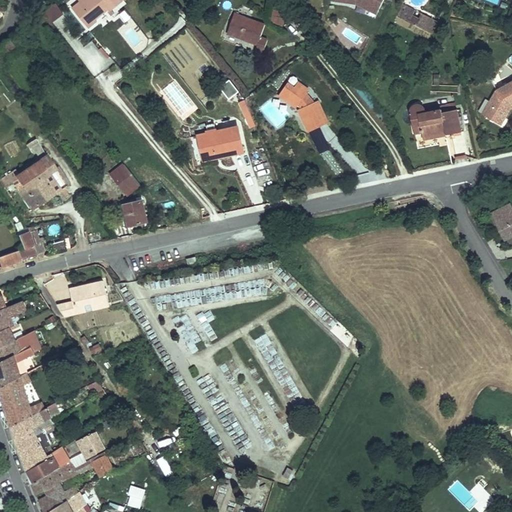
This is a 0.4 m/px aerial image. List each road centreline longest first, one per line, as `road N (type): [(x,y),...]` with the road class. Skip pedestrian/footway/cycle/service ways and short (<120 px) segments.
road 1 (tertiary): [(0,279),(448,177)]
road 2 (residential): [(511,299),(455,206),(448,177)]
